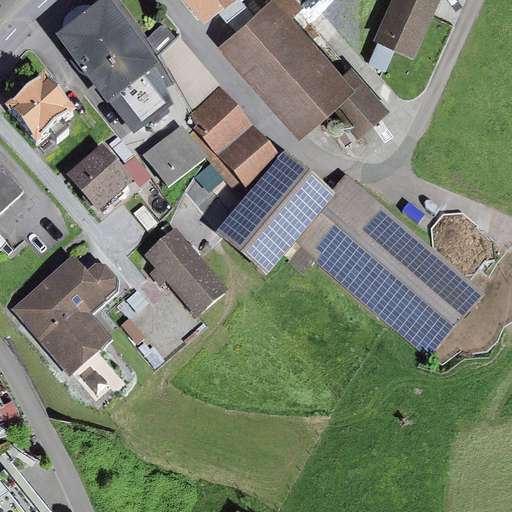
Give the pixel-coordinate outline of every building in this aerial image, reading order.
[(192,0),(200,10),(212,0),(192,0)] [(288,0),(268,0),(222,41),(298,127),(329,100),(357,133),(382,111),(355,80),(347,87),(284,15),(294,6),(288,0)] [(440,0),(394,0),(375,41),(395,50),(414,59),(432,19),(440,0)] [(104,8),(60,40),(130,133),(167,105),(154,74),(104,8)] [(236,197),(269,159),(177,37),(175,39),(156,54),(196,128),(189,136),(236,197)] [(69,114),(36,75),(0,105),(0,106),(32,143),(44,133),(52,142),(65,131),(58,123),(69,114)] [(180,129),(143,155),(165,186),(202,160),(180,129)] [(125,186),(98,155),(68,180),(95,211),(125,186)] [(127,163),(141,186),(153,178),(140,155),(127,163)] [(295,238),(427,358),(479,300),(345,178),(326,200),(278,157),(214,228),(263,273),(295,238)] [(0,204),(15,191),(0,174),(0,204)] [(176,234),(145,260),(156,272),(149,278),(161,292),(167,287),(197,322),(228,296),(176,234)] [(14,313),(68,374),(104,340),(84,317),(112,294),(112,283),(103,273),(93,273),(83,281),(69,266),(14,313)] [(38,511),(5,470),(0,474),(0,511),(38,511)]
